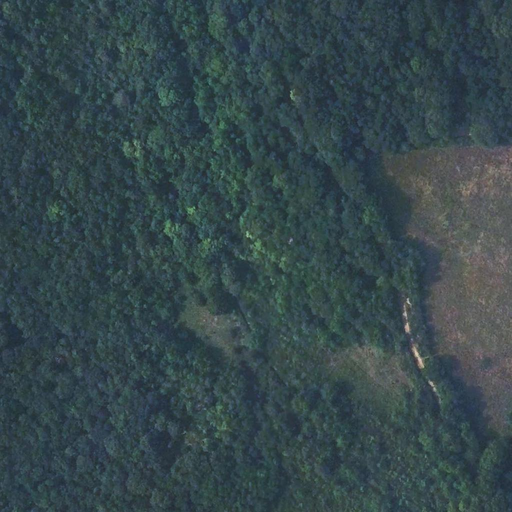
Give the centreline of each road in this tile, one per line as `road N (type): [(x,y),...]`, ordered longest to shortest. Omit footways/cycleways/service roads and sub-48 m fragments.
road 1 (track): [(247,0),(394,274),(407,333),(493,511)]
road 2 (track): [(511,131),(316,134)]
